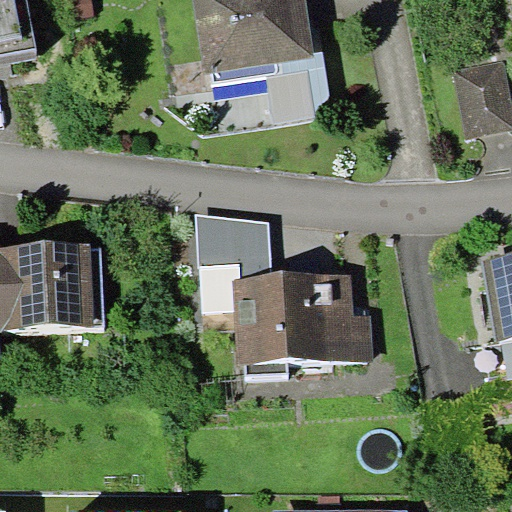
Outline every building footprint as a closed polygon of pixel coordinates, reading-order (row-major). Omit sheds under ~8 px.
[(0,0),(0,55),(36,48),(26,0),(0,0)] [(195,0),(207,73),(317,55),(307,0),(195,0)] [(469,141),(511,134),(511,95),(506,58),(457,66),(469,141)] [(271,275),(270,221),(197,213),(199,266),(201,266),(205,332),(236,331),(234,276),(271,275)] [(0,243),(0,357),(1,357),(0,335),(0,327),(105,328),(100,248),(91,248),(91,244),(0,243)] [(511,255),(484,260),(496,340),(502,339),(511,337),(511,255)] [(236,331),(236,363),(245,362),(288,361),(372,359),(371,314),(352,315),(351,273),(271,275),(234,276),(236,331)] [(511,337),(502,339),(509,379),(511,378),(511,337)] [(288,375),(288,361),(245,362),(246,377),(288,375)] [(511,378),(509,379),(491,382),(497,418),(511,415),(511,378)]
